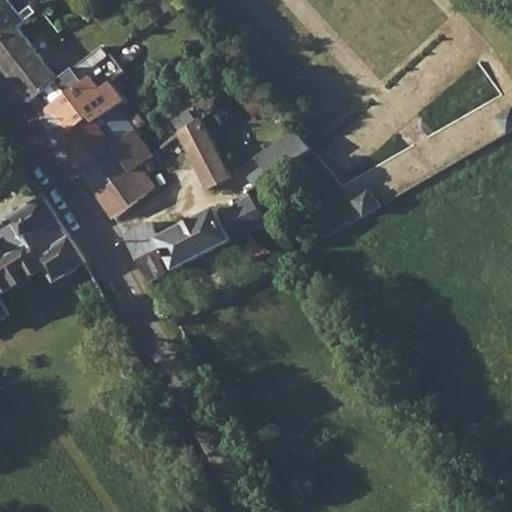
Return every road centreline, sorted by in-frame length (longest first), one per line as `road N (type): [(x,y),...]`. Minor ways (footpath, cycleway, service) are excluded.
road 1 (unclassified): [(246,511),(126,299)]
road 2 (residential): [(126,299),(0,100)]
